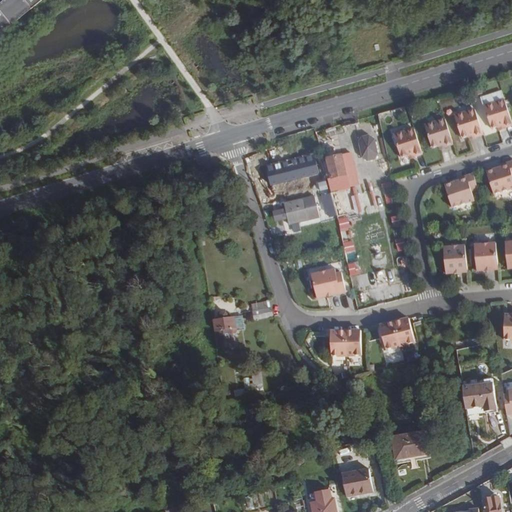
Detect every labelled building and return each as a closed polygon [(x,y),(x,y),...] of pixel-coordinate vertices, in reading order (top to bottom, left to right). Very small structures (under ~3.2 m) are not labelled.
[(0,0),(0,34),(41,0),(2,0),(1,1),(0,0)] [(475,99),(480,113),(485,112),(480,97),(475,99)] [(511,126),(511,121),(505,100),(485,107),(492,129),(499,127),(504,125),(505,128),(511,126)] [(484,135),(475,110),(455,116),(462,139),(469,137),(474,135),(475,138),(484,135)] [(454,145),(446,119),(425,126),(432,148),(439,146),(445,144),(446,147),(454,145)] [(423,155),(415,129),(394,136),(402,158),(408,156),(414,154),(415,157),(423,155)] [(357,144),(361,159),(366,162),(372,160),(375,155),(372,141),(366,138),(360,139),(357,144)] [(342,156),(327,160),(331,177),(332,179),(347,175),(342,156)] [(327,160),(322,161),(326,175),(326,178),(331,177),(327,160)] [(327,179),(322,161),(310,164),(314,182),(327,179)] [(511,161),(501,165),(502,168),(490,171),(497,194),(511,189),(511,161)] [(479,190),(473,174),(459,178),(460,181),(455,183),(448,185),(455,208),(475,201),(472,193),(479,190)] [(317,195),(329,194),(328,181),(316,182),(317,195)] [(370,235),(370,232),(359,188),(353,189),(364,237),(370,235)] [(395,192),(385,194),(387,204),(397,202),(395,192)] [(336,193),(331,195),(335,210),(335,212),(340,211),(336,193)] [(335,210),(331,195),(322,197),(326,212),(335,210)] [(303,200),(284,205),(289,224),(308,220),(318,217),(315,207),(305,209),(303,200)] [(399,215),(390,217),(392,227),(401,224),(399,215)] [(403,237),(394,239),(397,251),(406,249),(403,237)] [(353,240),(343,243),(345,253),(355,251),(353,240)] [(475,245),(477,271),(499,270),(496,243),(475,245)] [(444,248),(446,274),(468,272),(466,246),(444,248)] [(335,269),(311,274),(317,298),(346,291),(341,272),(336,273),(335,269)] [(385,282),(383,271),(375,272),(377,284),(385,282)] [(251,306),(252,312),(268,309),(267,302),(251,306)] [(214,321),(218,348),(234,346),(232,335),(235,334),(237,331),(244,330),(242,317),(235,318),(228,319),(228,315),(225,312),(221,313),(219,317),(220,320),(214,321)] [(403,320),(395,322),(401,346),(415,342),(409,319),(403,320)] [(386,350),(401,346),(395,322),(380,326),(386,350)] [(332,356),(347,356),(346,331),(331,331),(332,356)] [(354,331),(346,331),(347,356),(362,355),(361,331),(354,331)] [(256,396),(264,395),(262,386),(263,386),(261,371),(252,373),(256,396)] [(485,412),(497,410),(493,384),(463,388),(467,410),(484,407),(485,412)] [(425,433),(392,438),(396,460),(429,454),(425,433)] [(369,470),(342,475),(347,497),(373,492),(369,470)] [(493,499),(490,482),(478,489),(480,501),(484,500),(486,511),(501,511),(499,498),(493,499)] [(336,511),(334,500),(311,504),(312,511),(336,511)]
